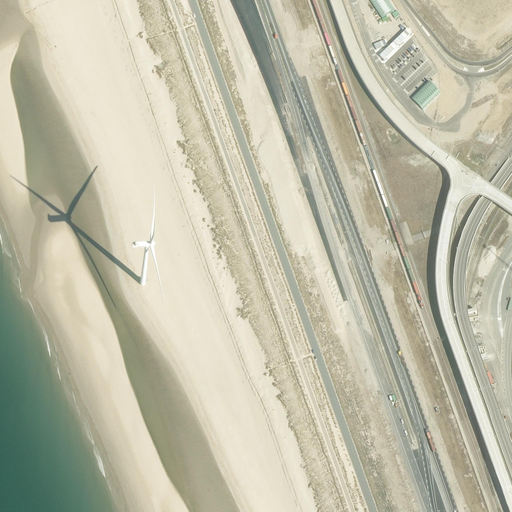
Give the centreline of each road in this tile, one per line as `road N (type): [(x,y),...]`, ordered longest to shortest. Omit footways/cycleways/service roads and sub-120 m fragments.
road 1 (unclassified): [(191,0),(372,511)]
road 2 (trunk): [(245,0),(426,511)]
road 3 (secondary): [(425,438),(264,0)]
